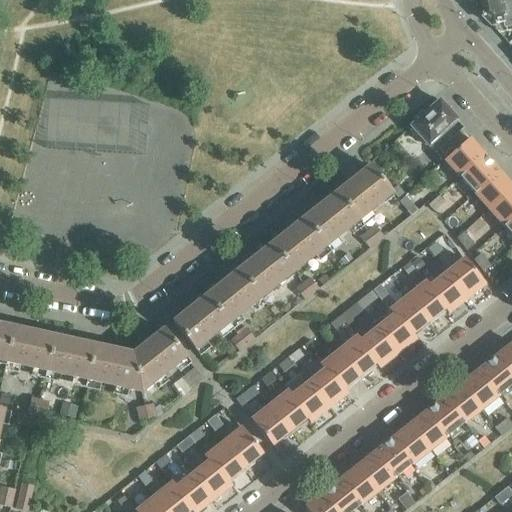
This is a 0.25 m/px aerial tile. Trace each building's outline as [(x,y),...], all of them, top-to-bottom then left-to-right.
[(499,33),(509,31),(506,17),(509,16),(507,5),(504,6),(503,0),(481,0),(485,18),(491,17),(493,26),(499,33)] [(509,16),(506,17),(509,31),(511,30),(511,0),(503,0),(504,6),(507,5),(509,16)] [(456,121),(438,100),(424,113),(419,112),(413,118),(413,123),(408,126),(427,147),(456,121)] [(444,161),(458,177),(482,155),(460,130),(438,150),(446,159),(444,161)] [(473,193),(497,172),(482,155),(458,177),(473,193)] [(369,167),(335,193),(356,221),(390,194),(369,167)] [(473,193),(488,210),(511,188),(497,172),(473,193)] [(403,194),(396,186),(390,191),(397,200),(403,194)] [(503,227),(511,218),(511,188),(488,210),(503,227)] [(335,193),(304,218),(325,246),(356,221),(335,193)] [(416,211),(404,196),(397,201),(409,217),(416,211)] [(437,197),(430,203),(437,210),(443,204),(437,197)] [(304,218),(271,244),(292,272),(325,246),(304,218)] [(511,218),(503,227),(511,237),(511,218)] [(377,244),(384,238),(374,227),(367,232),(377,244)] [(367,232),(360,238),(370,250),(377,244),(367,232)] [(455,239),(465,251),(473,245),(463,232),(455,239)] [(433,256),(441,250),(435,243),(428,249),(433,256)] [(271,244),(238,270),(259,298),(292,272),(271,244)] [(472,260),(482,273),(490,267),(480,254),(472,260)] [(340,261),(346,268),(353,262),(347,255),(340,261)] [(417,271),(424,266),(417,258),(411,263),(417,271)] [(462,260),(444,274),(464,300),(482,285),(462,260)] [(414,269),(409,262),(402,268),(407,274),(414,269)] [(238,270),(221,283),(206,296),(227,323),(259,298),(238,270)] [(436,301),(443,308),(447,314),(464,300),(444,274),(429,286),(435,294),(436,301)] [(319,281),(323,286),(329,282),(325,276),(319,281)] [(312,295),(318,290),(309,278),(302,283),(312,295)] [(426,281),(406,297),(426,322),(428,320),(431,320),(435,317),(435,315),(443,308),(436,301),(435,294),(429,286),(426,281)] [(302,283),(295,289),(304,301),(312,295),(302,283)] [(371,292),(366,296),(356,304),(361,309),(376,298),(371,292)] [(231,327),(227,323),(206,296),(171,322),(193,350),(219,329),(222,334),(231,327)] [(404,326),(410,334),(417,329),(420,329),(424,326),(425,323),(426,322),(406,297),(389,311),(392,316),(399,325),(404,326)] [(356,304),(347,311),(351,317),(361,309),(356,304)] [(340,316),(330,325),(334,330),(344,322),(340,316)] [(392,316),(376,329),(396,354),(414,340),(410,334),(404,326),(399,325),(392,316)] [(0,361),(4,362),(12,328),(0,325),(0,361)] [(235,333),(237,335),(246,347),(254,341),(244,327),(235,333)] [(53,337),(12,328),(4,362),(45,371),(53,337)] [(367,356),(374,364),(377,369),(396,354),(376,329),(360,342),(367,350),(367,356)] [(131,355),(140,393),(184,358),(162,330),(131,355)] [(237,335),(230,341),(239,353),(246,347),(237,335)] [(94,347),(53,337),(45,371),(87,381),(94,347)] [(356,337),(338,352),(358,376),(359,375),(362,375),(367,372),(367,369),(374,364),(367,356),(367,350),(360,342),(356,337)] [(511,343),(494,357),(511,378),(511,343)] [(87,381),(140,393),(131,355),(94,347),(87,381)] [(302,356),(297,350),(288,358),(292,364),(302,356)] [(336,380),(342,389),(349,383),(353,383),(356,379),(356,377),(358,376),(338,352),(319,366),(323,371),(329,379),(336,380)] [(511,384),(511,378),(494,357),(477,371),(497,396),(511,384)] [(277,365),(278,366),(283,373),(293,365),(292,364),(288,358),(287,358),(277,365)] [(203,381),(193,368),(180,377),(191,391),(203,381)] [(323,371),(307,383),(327,409),(346,394),(342,389),(336,380),(329,379),(323,371)] [(477,371),(460,384),(480,410),(497,396),(477,371)] [(266,389),(275,381),(269,374),(260,382),(266,389)] [(298,410),(304,419),(309,424),(327,409),(307,383),(291,396),(298,405),(298,410)] [(480,410),(460,384),(443,398),(462,424),(480,410)] [(256,392),(252,386),(234,400),(239,406),(256,392)] [(288,392),(269,407),(289,431),(291,429),(294,430),(298,427),(298,424),(304,419),(298,410),(298,405),(291,396),(288,392)] [(9,395),(0,393),(0,403),(7,405),(9,395)] [(443,398),(425,412),(445,437),(462,424),(443,398)] [(36,415),(39,403),(30,401),(27,413),(36,415)] [(48,405),(39,403),(36,415),(45,417),(48,405)] [(152,404),(144,406),(147,418),(155,416),(152,404)] [(76,408),(62,405),(60,414),(74,418),(76,408)] [(147,418),(144,406),(136,408),(139,420),(147,418)] [(154,410),(155,416),(157,418),(164,412),(159,406),(154,410)] [(251,422),(270,446),(280,438),(283,438),(288,435),(288,432),(289,431),(269,407),(251,422)] [(445,437),(425,412),(408,426),(428,451),(445,437)] [(31,418),(17,415),(15,424),(29,427),(31,418)] [(215,416),(207,422),(214,432),(223,425),(215,416)] [(500,436),(511,426),(511,424),(506,418),(494,428),(500,436)] [(408,426),(391,439),(411,464),(428,451),(408,426)] [(188,437),(193,443),(194,444),(204,436),(198,429),(188,437)] [(261,453),(241,429),(222,444),(242,469),(244,467),(247,468),(251,465),(251,461),(261,453)] [(483,449),(490,444),(484,436),(477,441),(483,449)] [(188,437),(175,447),(180,454),(193,443),(188,437)] [(411,464),(391,439),(373,453),(394,478),(411,464)] [(204,458),(207,463),(215,472),(220,473),(226,480),(233,475),(237,476),(240,473),(240,471),(242,469),(222,444),(204,458)] [(466,463),(473,457),(470,452),(462,458),(466,463)] [(373,453),(356,467),(376,491),(394,478),(373,453)] [(165,455),(155,463),(160,470),(171,462),(165,455)] [(215,472),(207,463),(192,475),(212,500),(231,485),(226,480),(220,473),(215,472)] [(376,491),(356,467),(339,480),(359,505),(376,491)] [(145,489),(153,483),(148,477),(144,472),(137,478),(145,489)] [(192,475),(175,488),(182,496),(183,502),(189,510),(191,511),(196,511),(212,500),(192,475)] [(339,480),(322,494),(336,511),(350,511),(359,505),(339,480)] [(424,485),(425,486),(429,492),(434,488),(429,481),(424,485)] [(16,510),(24,511),(25,511),(32,485),(21,482),(21,484),(22,485),(16,510)] [(182,496),(175,488),(172,483),(153,498),(164,511),(186,511),(189,510),(183,502),(182,496)] [(0,495),(12,498),(14,489),(0,486),(0,488),(0,495)] [(429,492),(425,486),(417,492),(422,498),(429,492)] [(505,488),(492,498),(498,506),(511,495),(505,488)] [(336,511),(322,494),(304,508),(307,511),(336,511)] [(396,501),(404,511),(413,505),(405,494),(396,501)] [(12,498),(0,495),(0,504),(10,507),(12,498)] [(128,511),(132,509),(125,499),(123,497),(116,503),(123,511),(128,511)] [(138,510),(140,511),(164,511),(153,498),(138,510)]
